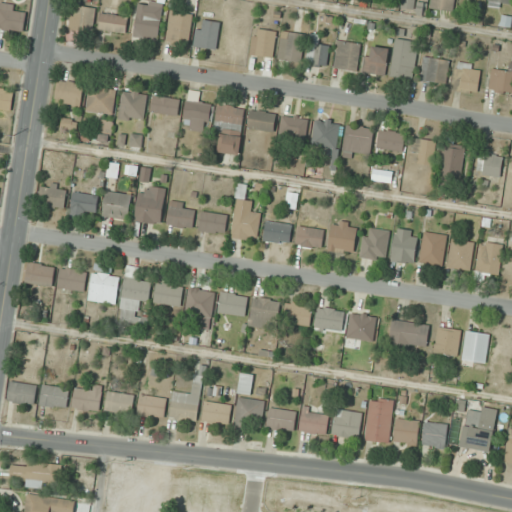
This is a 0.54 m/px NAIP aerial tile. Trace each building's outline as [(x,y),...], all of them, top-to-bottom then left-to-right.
[(164,3),(143,0),(139,0),(134,36),(159,40),(164,3)] [(454,0),(431,0),(430,8),(453,11),(454,0)] [(511,4),(511,0),(488,0),(488,6),(503,8),(504,3),(511,4)] [(17,10),(18,5),(0,2),(0,28),(25,32),(27,12),(17,10)] [(92,32),(97,9),(74,4),(69,27),(92,32)] [(166,41),(188,45),(194,15),(172,11),(166,41)] [(126,33),(128,16),(101,13),(99,30),(126,33)] [(195,47),(217,49),(220,21),(197,19),(195,47)] [(250,54),(273,58),(277,32),(254,28),(250,54)] [(305,35),(282,31),(278,58),(301,62),(305,35)] [(306,63),(326,67),(330,47),(319,44),(321,35),(313,34),(306,63)] [(391,76),(414,78),(417,41),(395,39),(391,76)] [(362,44),(338,40),(333,67),(357,72),(362,44)] [(385,75),(389,49),(367,45),(362,72),(385,75)] [(446,84),(449,60),(423,57),(421,81),(446,84)] [(477,94),(482,66),(457,61),(452,90),(477,94)] [(511,65),(507,65),(507,70),(491,69),(490,91),(511,92),(511,65)] [(84,83),(57,81),(55,102),(82,104),(84,83)] [(117,90),(90,86),(87,110),(113,114),(117,90)] [(0,109),(13,110),(13,87),(0,87),(0,109)] [(148,93),(123,90),(119,119),(144,122),(148,93)] [(180,98),(153,95),(152,112),(178,114),(180,98)] [(184,123),(211,126),(213,103),(186,100),(184,123)] [(239,155),(245,107),(218,104),(215,128),(222,129),(219,152),(239,155)] [(277,114),(251,109),(248,127),(274,132),(277,114)] [(280,135),(306,138),(309,118),(282,116),(280,135)] [(339,148),(341,121),(315,118),(313,146),(339,148)] [(112,120),(101,120),(101,141),(112,141),(112,120)] [(373,127),(347,125),(344,152),(371,155),(373,127)] [(405,132),(379,129),(377,150),(403,152),(405,132)] [(421,156),(419,162),(430,166),(438,143),(416,136),(411,153),(421,156)] [(458,178),(467,148),(448,142),(439,173),(458,178)] [(478,174),(500,177),(503,156),(481,152),(478,174)] [(66,184),(41,184),(41,208),(66,208),(66,184)] [(232,238),(258,241),(261,212),(253,211),(254,199),(244,198),(245,186),(237,185),(232,238)] [(161,225),(166,189),(141,186),(135,221),(161,225)] [(129,219),(131,193),(105,192),(104,217),(129,219)] [(87,218),(87,212),(98,212),(98,193),(72,193),(72,218),(87,218)] [(187,202),(170,200),(167,226),(193,229),(195,210),(186,209),(187,202)] [(228,214),(202,211),(200,231),(226,234),(228,214)] [(354,254),(358,224),(333,220),(328,251),(354,254)] [(289,244),(292,224),(266,221),(263,241),(289,244)] [(325,230),(299,225),(296,246),(322,250),(325,230)] [(360,257),(386,261),(390,231),(365,227),(360,257)] [(415,263),(418,231),(395,229),(392,261),(415,263)] [(447,235),(425,232),(420,263),(443,266),(447,235)] [(470,271),(475,242),(452,239),(448,267),(470,271)] [(488,273),(499,275),(504,244),(480,241),(475,277),(487,279),(488,273)] [(53,287),(55,265),(28,262),(26,284),(53,287)] [(119,321),(138,324),(141,301),(149,302),(153,279),(137,277),(139,268),(127,266),(119,321)] [(58,288),(85,291),(87,270),(60,267),(58,288)] [(89,300),(116,304),(120,275),(93,271),(89,300)] [(182,306),(184,285),(157,282),(155,303),(182,306)] [(216,292),(189,288),(186,314),(203,316),(202,326),(211,327),(216,292)] [(218,313),(245,317),(248,296),(222,292),(218,313)] [(249,326),(276,330),(281,301),(253,297),(249,326)] [(314,306),(287,301),(282,322),(310,327),(314,306)] [(345,309),(318,308),(316,329),(343,331),(345,309)] [(374,342),(378,316),(351,312),(347,338),(374,342)] [(392,320),(389,346),(426,350),(429,324),(392,320)] [(462,330),(439,326),(434,352),(457,357),(462,330)] [(486,364),(491,335),(467,331),(462,360),(486,364)] [(250,395),(254,375),(242,373),(238,392),(250,395)] [(37,384),(10,382),(8,402),(35,404),(37,384)] [(198,421),(203,383),(194,382),(192,391),(173,389),(170,417),(198,421)] [(67,409),(70,387),(43,384),(40,405),(67,409)] [(103,406),(98,385),(72,391),(78,413),(103,406)] [(135,395),(108,390),(105,410),(132,415),(135,395)] [(137,415),(164,420),(168,399),(141,394),(137,415)] [(262,422),(266,401),(240,396),(234,425),(253,429),(255,421),(262,422)] [(365,441),(390,444),(395,399),(370,396),(365,441)] [(232,404),(204,401),(202,422),(230,425),(232,404)] [(468,405),(460,446),(491,452),(499,411),(468,405)] [(297,412),(271,407),(267,426),(294,431),(297,412)] [(326,436),(330,411),(304,407),(299,431),(326,436)] [(333,436),(359,438),(362,412),(335,409),(333,436)] [(420,420),(397,418),(394,444),(418,446),(420,420)] [(422,447),(446,448),(447,423),(424,422),(422,447)] [(511,428),(510,428),(503,462),(511,463),(511,428)] [(12,462),(11,480),(26,480),(26,485),(56,486),(57,464),(12,462)] [(25,511),(64,511),(66,499),(27,495),(25,511)]
